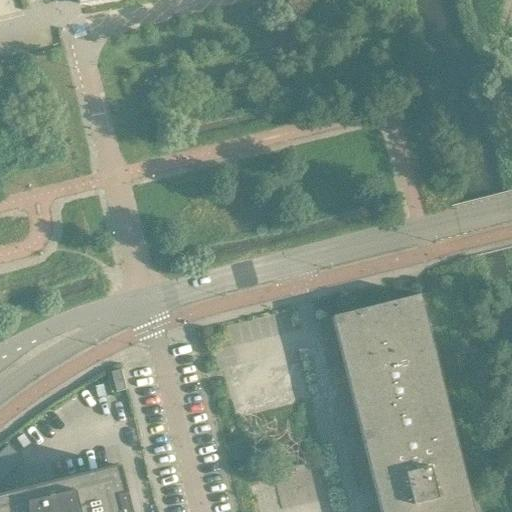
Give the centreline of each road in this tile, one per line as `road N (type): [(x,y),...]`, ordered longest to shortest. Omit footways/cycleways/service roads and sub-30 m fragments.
road 1 (residential): [(143,302),(420,229)]
road 2 (residential): [(143,302),(78,37)]
road 3 (unclassified): [(198,511),(143,302)]
road 4 (residential): [(0,391),(143,302)]
road 5 (residential): [(143,302),(92,314),(0,359)]
